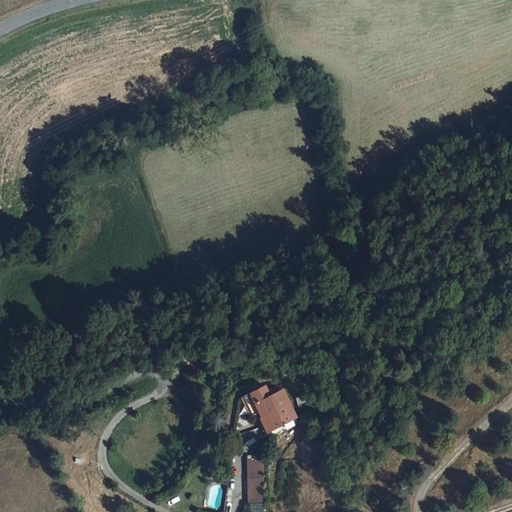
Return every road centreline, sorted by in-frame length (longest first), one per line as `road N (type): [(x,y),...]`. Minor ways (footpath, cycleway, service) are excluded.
road 1 (residential): [(0,402),(82,400),(141,371),(164,374),(163,394),(126,410),(102,448),(115,478),(167,511)]
road 2 (track): [(511,403),(425,482),(411,511)]
